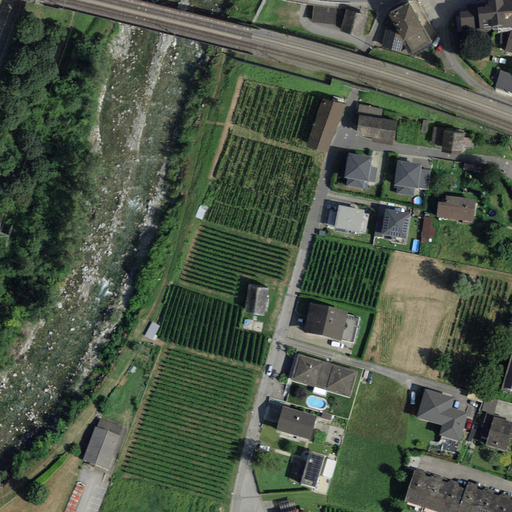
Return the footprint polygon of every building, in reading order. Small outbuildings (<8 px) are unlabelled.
[(480,30),(511,26),(511,0),(493,0),(488,1),(488,7),(478,8),(478,10),(480,30)] [(432,43),(409,2),(388,14),(389,16),(381,46),(400,53),(403,40),(411,55),(432,43)] [(345,10),(313,6),(311,22),(340,25),(345,10)] [(368,16),(345,9),(345,10),(340,25),(339,30),(362,37),(368,16)] [(463,32),(480,30),(478,10),(460,12),(463,32)] [(511,74),(500,71),(495,88),(511,93),(511,74)] [(306,147),(328,153),(345,104),(323,98),(306,147)] [(383,109),(359,104),(357,115),(359,115),(376,118),(381,119),(383,109)] [(372,138),(376,118),(359,115),(357,136),(372,138)] [(393,145),(397,121),(381,119),(376,118),(372,138),(372,142),(393,145)] [(442,146),(444,131),(444,128),(433,127),(431,145),(442,146)] [(441,153),(461,155),(462,147),(463,138),(464,133),(444,131),(442,146),(441,153)] [(472,139),(463,138),(462,147),(471,148),(472,139)] [(372,157),(348,153),(344,178),(347,178),(346,186),(363,189),(364,181),(368,182),(368,181),(370,167),(372,157)] [(420,169),(421,164),(397,161),(394,186),(397,186),(396,194),(413,196),(414,188),(418,189),(418,188),(420,169)] [(370,167),(368,181),(375,182),(377,168),(370,167)] [(420,169),(418,188),(428,189),(431,170),(420,169)] [(436,217),(473,222),(476,199),(446,195),(445,203),(438,202),(436,217)] [(365,210),(339,205),(334,227),(360,232),(365,233),(369,214),(364,213),(365,210)] [(405,239),(410,213),(386,209),(383,225),(381,235),(382,235),(405,239)] [(432,218),(424,217),(421,242),(428,242),(429,236),(434,237),(435,228),(431,228),(432,218)] [(381,235),(383,225),(376,224),(374,236),(382,238),(382,235),(381,235)] [(264,316),(268,288),(248,286),(245,314),(264,316)] [(348,312),(310,303),(303,332),(340,341),(341,340),(354,343),(360,318),(347,315),(348,312)] [(357,371),(298,354),(290,380),(349,398),(357,371)] [(468,413),(451,408),(454,398),(424,389),(416,418),(442,425),(439,436),(459,442),(468,413)] [(485,398),(482,410),(499,415),(502,403),(485,398)] [(317,416),(282,406),(275,429),(310,440),(317,416)] [(506,451),(511,428),(511,422),(493,417),(485,446),(506,451)] [(97,429),(118,436),(121,426),(100,419),(97,429)] [(108,470),(120,437),(118,436),(97,429),(94,428),(82,461),(108,470)] [(315,489),(325,456),(310,452),(300,484),(315,489)] [(332,478),(336,462),(327,459),(323,475),(332,478)] [(415,471),(404,501),(423,507),(434,477),(415,471)] [(434,477),(423,507),(435,511),(438,511),(449,482),(434,477)] [(449,482),(438,511),(457,511),(466,488),(449,482)] [(457,511),(476,511),(483,491),(467,486),(466,488),(457,511)] [(476,511),(494,511),(500,497),(483,491),(476,511)] [(494,511),(511,511),(511,500),(500,497),(494,511)] [(281,511),(288,511),(296,510),(293,499),(279,503),(281,511)]
